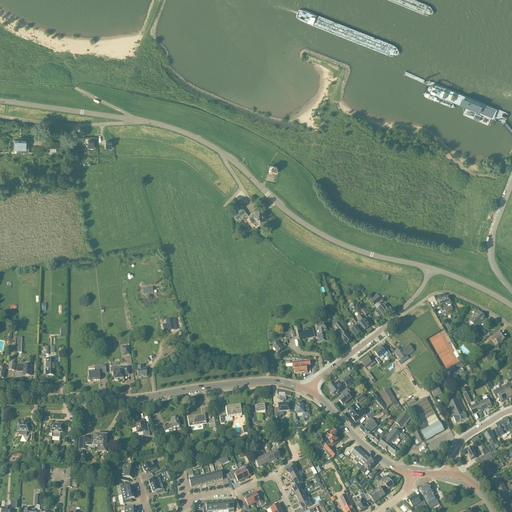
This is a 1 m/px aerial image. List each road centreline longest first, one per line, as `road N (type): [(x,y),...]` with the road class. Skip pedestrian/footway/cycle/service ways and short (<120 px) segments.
road 1 (unclassified): [(429,269),(318,232),(216,149),(145,121)]
road 2 (secondary): [(309,390),(269,380),(116,400),(0,395)]
road 3 (unclassified): [(145,121),(0,100)]
road 4 (unclassified): [(0,117),(69,126),(145,121)]
road 5 (residential): [(291,511),(274,474),(233,494),(198,495),(180,511)]
road 6 (secondary): [(309,390),(379,458),(410,474)]
road 7 (residential): [(509,324),(441,292),(395,315)]
road 8 (unclassified): [(511,291),(494,268),(490,245),(511,182)]
